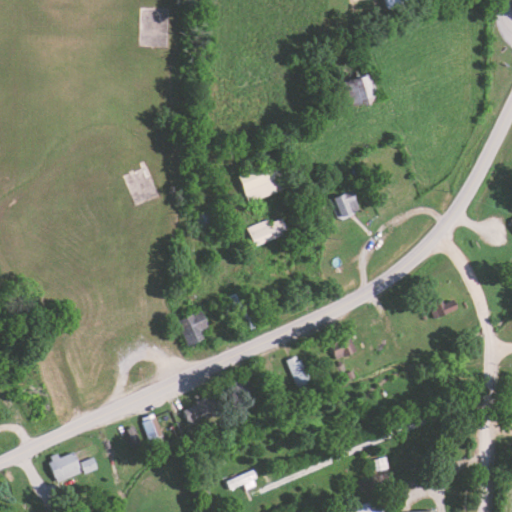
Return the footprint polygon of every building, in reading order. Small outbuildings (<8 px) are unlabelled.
[(361,77),(368,89),(370,88),(372,92),(377,89),(368,73),(361,77)] [(359,210),(352,191),(335,197),(342,216),(359,210)] [(254,244),(288,232),(281,214),(248,227),(254,244)] [(438,317),(461,308),(456,296),(433,306),(438,317)] [(206,338),(202,330),(212,325),(203,308),(176,321),(188,346),(206,338)] [(289,359),(298,386),(314,380),(306,357),(300,359),(299,355),(289,359)] [(223,412),(215,395),(184,409),(191,426),(223,412)] [(165,437),(157,413),(143,417),(150,441),(165,437)] [(59,482),(84,472),(74,450),(50,460),(59,482)] [(85,473),(99,469),(96,457),(82,461),(85,473)] [(259,478),(255,469),(227,481),(231,490),(259,478)]
